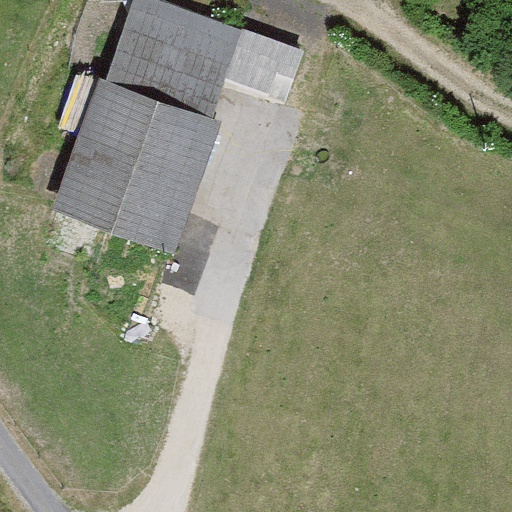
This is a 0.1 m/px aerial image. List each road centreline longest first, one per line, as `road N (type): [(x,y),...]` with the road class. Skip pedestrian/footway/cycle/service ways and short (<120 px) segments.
road 1 (track): [(276,72),(175,511)]
road 2 (track): [(334,0),(511,116)]
